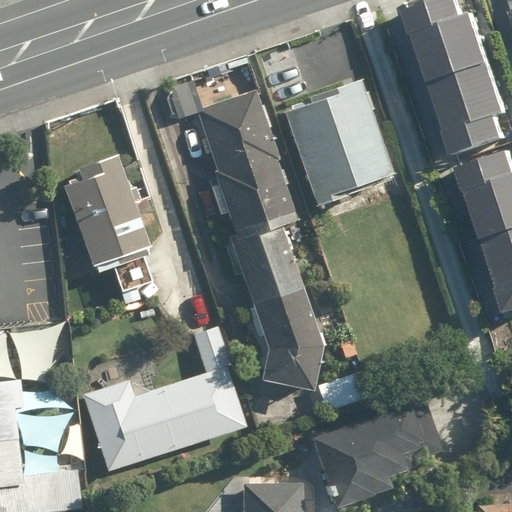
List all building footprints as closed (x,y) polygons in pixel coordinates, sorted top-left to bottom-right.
[(511,77),(485,0),(434,0),(415,6),(511,285),(511,77)] [(325,198),(385,178),(355,87),(280,111),(313,210),(327,205),(325,198)] [(269,368),(257,384),(305,395),(316,349),(282,227),(293,224),(261,91),(195,110),(269,368)] [(89,271),(107,264),(118,295),(149,284),(137,253),(145,250),(111,158),(72,172),(76,185),(60,191),(89,271)] [(193,337),(204,374),(133,396),(129,381),(82,396),(106,473),(242,430),(223,368),(227,367),(216,330),(193,337)] [(339,511),(383,489),(380,482),(402,471),(396,458),(418,447),(397,405),(353,426),(349,419),(305,440),(339,511)] [(298,511),(300,488),(243,486),(241,511),(298,511)] [(511,511),(511,495),(482,497),(481,511),(511,511)]
